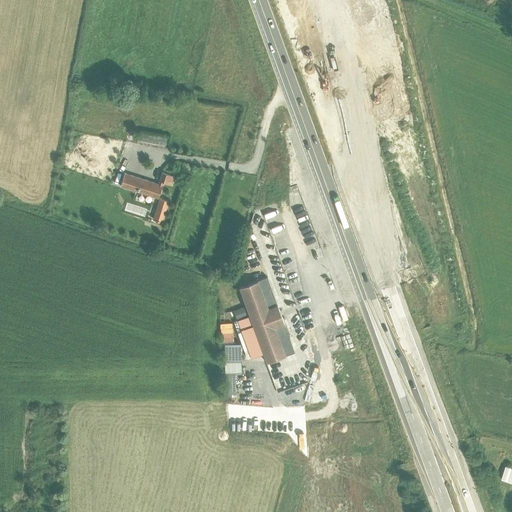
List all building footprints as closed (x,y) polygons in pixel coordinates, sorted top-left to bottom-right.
[(142,132),(140,140),(166,145),(167,136),(142,132)] [(125,172),(121,186),(159,198),(164,182),(171,184),(172,182),(175,176),(162,172),(159,183),(125,172)] [(281,207),(283,214),(294,211),(292,198),(284,200),(285,206),(281,207)] [(301,211),(289,214),(290,222),(303,219),(301,211)] [(272,259),(289,252),(276,220),(238,236),(245,253),(265,245),(262,238),(264,238),(272,259)] [(245,305),(234,309),(237,320),(234,321),(247,358),(263,352),(266,361),(295,351),(266,277),(239,286),(249,315),(248,315),(245,305)] [(235,372),(235,373),(242,373),(241,342),(224,343),(225,361),(224,361),(225,373),(235,372)] [(235,372),(225,373),(225,393),(236,393),(235,373),(235,372)] [(511,466),(505,464),(501,479),(511,482),(511,466)]
